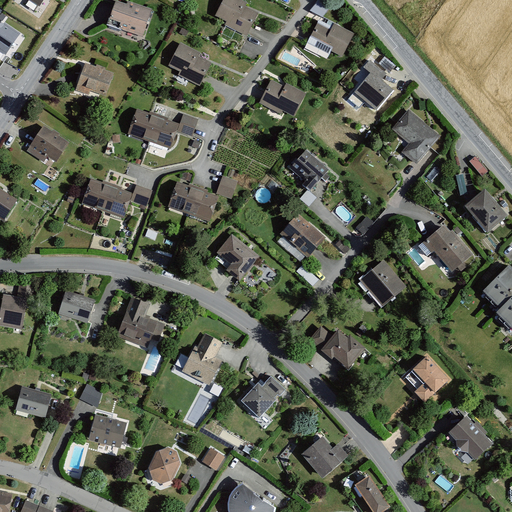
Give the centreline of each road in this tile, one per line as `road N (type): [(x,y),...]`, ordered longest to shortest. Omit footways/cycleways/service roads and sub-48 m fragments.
road 1 (residential): [(269,340),(231,309),(124,268),(0,264)]
road 2 (residential): [(311,0),(240,91),(199,161),(157,178),(131,170)]
road 3 (residential): [(432,158),(269,340)]
road 4 (tertiary): [(361,0),(511,179)]
road 5 (residential): [(417,511),(379,455),(269,340)]
road 6 (residential): [(0,461),(124,511)]
